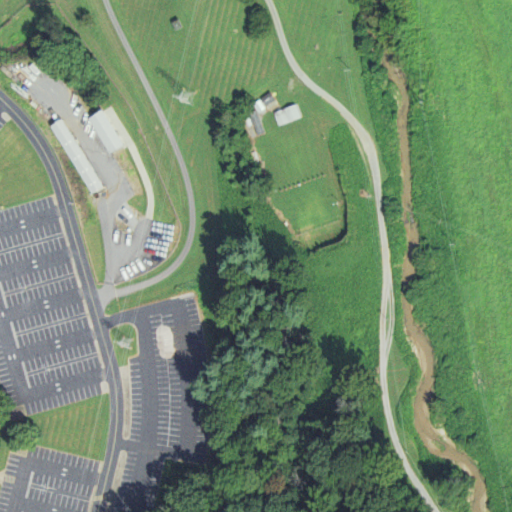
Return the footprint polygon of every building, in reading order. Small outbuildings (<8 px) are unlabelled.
[(261,98),(272,91),(277,98),(266,105),(261,98)] [(254,104),(261,99),(266,107),(259,112),(254,104)] [(275,112),(298,103),(302,116),(280,125),(275,112)] [(107,108),(129,143),(114,152),(92,117),(104,110),(107,108)] [(257,109),(266,131),(260,134),(251,112),(257,109)] [(81,119),(102,154),(116,146),(95,111),(81,119)] [(52,125),(64,117),(105,185),(92,192),(52,125)]
